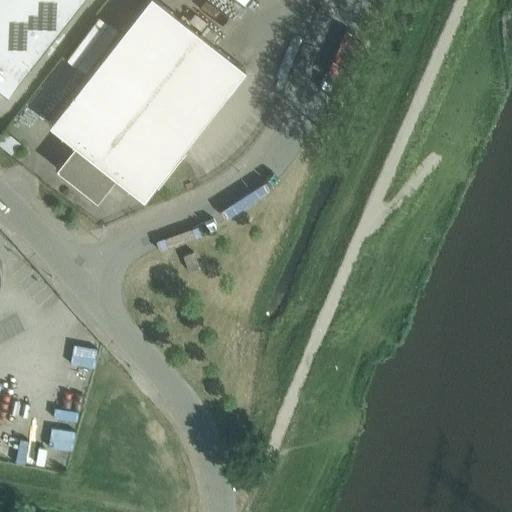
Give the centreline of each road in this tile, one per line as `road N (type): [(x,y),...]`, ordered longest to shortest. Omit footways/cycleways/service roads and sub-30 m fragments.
road 1 (unclassified): [(74,286),(274,176),(356,0)]
road 2 (unclassified): [(212,511),(208,451),(189,411),(74,286)]
